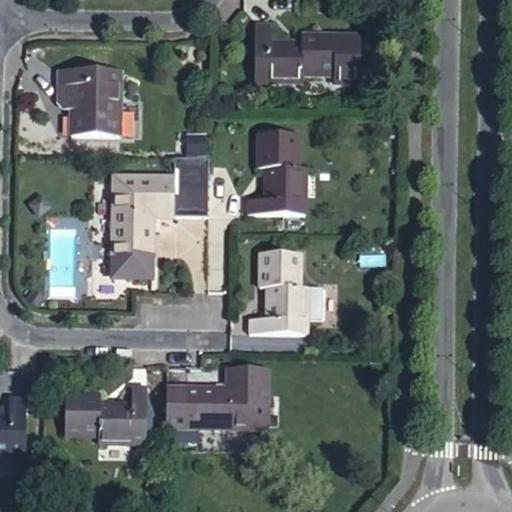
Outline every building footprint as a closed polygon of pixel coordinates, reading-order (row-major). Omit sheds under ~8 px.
[(253,29),(251,84),(299,84),(299,77),(333,77),(333,37),(299,37),(298,45),(268,44),(269,29),(253,29)] [(357,37),(333,37),(333,77),(357,77),(357,37)] [(67,138),(116,139),(115,73),(55,72),(54,85),(55,85),(73,87),(73,108),(73,116),(67,116),(67,138)] [(73,87),(55,85),(55,102),(60,108),(73,108),(73,87)] [(250,201),(250,216),(304,217),(306,171),(296,171),(297,136),(260,135),(259,170),(266,170),(265,200),(250,201)] [(205,162),(164,161),(163,182),(106,180),(104,259),(142,261),(144,217),(205,218),(205,162)] [(261,323),(260,340),(316,341),(317,327),(319,290),(306,291),(307,258),(271,255),(269,291),(276,291),(274,323),(261,323)] [(338,292),(319,290),(317,327),(335,327),(338,292)] [(270,437),(273,375),(233,376),(231,395),(193,396),(190,435),(270,437)] [(142,449),(146,392),(128,391),(127,408),(98,406),(98,399),(63,399),(63,436),(96,438),(97,448),(142,449)] [(0,455),(20,457),(24,398),(8,398),(5,418),(0,417),(0,455)]
